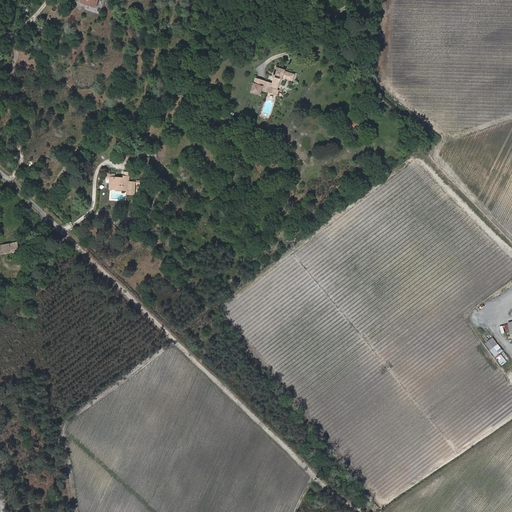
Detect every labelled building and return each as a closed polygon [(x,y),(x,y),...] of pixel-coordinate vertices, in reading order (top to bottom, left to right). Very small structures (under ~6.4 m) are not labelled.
[(81,0),(81,3),(96,8),(98,0),(81,0)] [(271,89),(278,91),(282,78),(293,82),(295,75),(286,72),(286,71),(277,68),(274,78),(275,78),(273,83),(271,89)] [(255,77),(253,83),(262,86),(261,91),(276,96),(278,91),(271,89),(273,83),(255,77)] [(253,83),(250,92),(259,96),(261,91),(262,86),(253,83)] [(110,179),(110,190),(114,190),(115,188),(124,188),(124,190),(128,190),(128,195),(132,195),(132,191),(134,192),(134,183),(128,183),(128,178),(124,178),(124,180),(110,179)] [(2,246),(3,251),(3,255),(17,253),(15,244),(2,246)] [(496,356),(503,349),(492,337),(485,343),(496,356)] [(497,357),(501,363),(505,360),(501,354),(497,357)]
